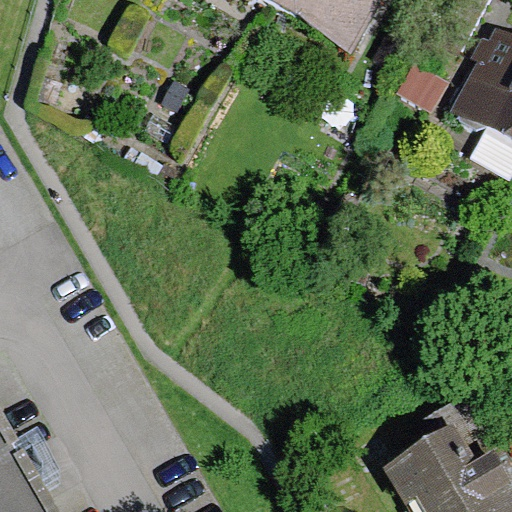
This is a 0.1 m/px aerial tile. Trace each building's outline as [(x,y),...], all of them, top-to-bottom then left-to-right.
[(250,0),(274,13),(280,0),(250,0)] [(378,0),(280,0),(274,13),(348,54),(378,0)] [(491,1),(489,0),(450,0),(430,36),(462,53),(491,1)] [(485,132),(511,146),(511,49),(498,42),(456,116),(458,117),(460,125),(476,134),(485,132)] [(446,442),(388,477),(409,510),(420,504),(425,511),(511,511),(511,499),(495,472),(506,465),(469,404),(435,424),(446,442)] [(0,511),(43,511),(0,437),(0,511)]
